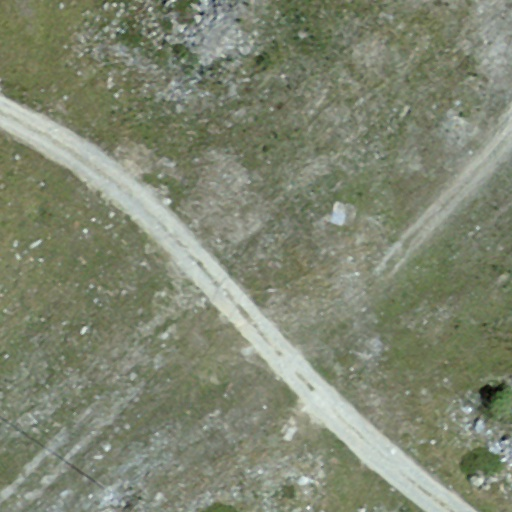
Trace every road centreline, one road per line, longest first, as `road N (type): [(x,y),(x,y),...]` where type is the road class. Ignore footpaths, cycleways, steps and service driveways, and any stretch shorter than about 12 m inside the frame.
road 1 (track): [(0,120),(46,142),(140,213),(219,288),(335,431),(452,511)]
road 2 (track): [(4,511),(219,288)]
